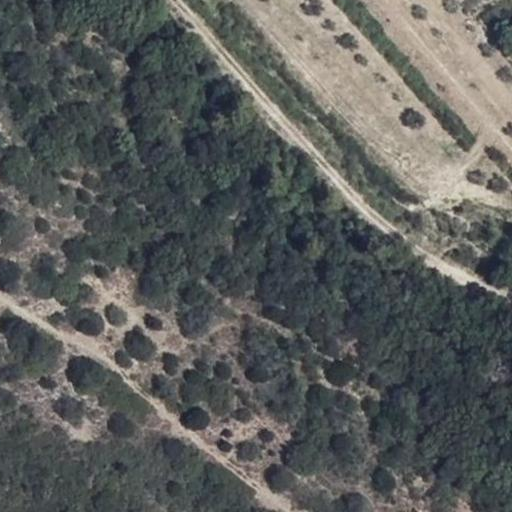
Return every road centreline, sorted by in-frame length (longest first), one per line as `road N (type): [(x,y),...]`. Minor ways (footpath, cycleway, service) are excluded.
road 1 (track): [(511,286),(402,243),(162,0)]
road 2 (track): [(293,511),(177,425),(109,359),(0,299)]
